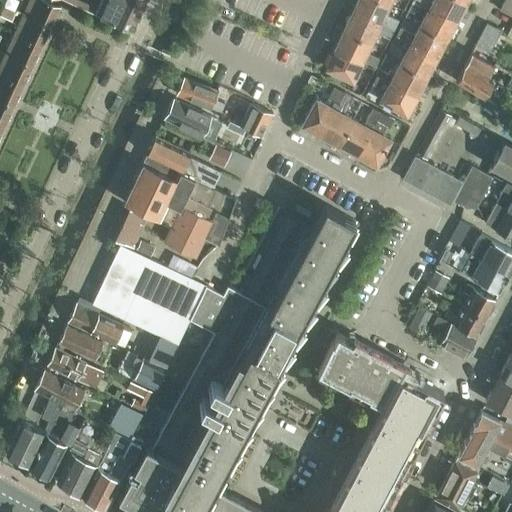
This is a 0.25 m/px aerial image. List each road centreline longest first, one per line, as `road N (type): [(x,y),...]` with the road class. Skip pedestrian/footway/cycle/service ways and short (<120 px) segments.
road 1 (residential): [(0,448),(210,0)]
road 2 (residential): [(0,330),(154,0)]
road 3 (residential): [(474,375),(375,325),(428,217),(385,193)]
road 4 (residential): [(488,0),(385,193)]
road 5 (residential): [(404,511),(474,375)]
road 6 (residential): [(211,270),(271,132)]
road 7 (residential): [(332,0),(271,132)]
road 8 (residential): [(385,193),(271,132)]
